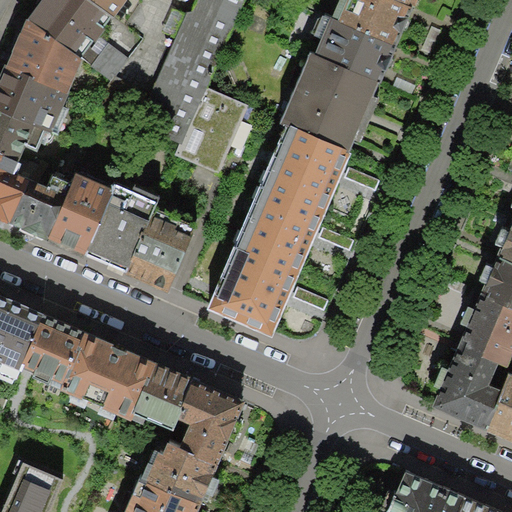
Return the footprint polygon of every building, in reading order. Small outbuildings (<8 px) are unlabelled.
[(109,17),(86,0),(43,0),(36,10),(27,21),(77,59),(109,83),(112,79),(125,61),(105,46),(97,56),(86,48),(109,17)] [(86,0),(109,17),(121,0),(86,0)] [(241,0),(197,0),(198,1),(192,15),(186,16),(150,96),(112,79),(109,83),(92,106),(179,145),(203,90),(241,0)] [(346,0),(337,22),(392,46),(406,14),(412,0),(346,0)] [(330,19),(314,56),(376,83),(381,73),(392,46),(337,22),(330,19)] [(10,49),(14,50),(11,57),(6,68),(56,89),(65,68),(73,71),(74,69),(73,68),(77,59),(27,21),(26,23),(19,37),(15,35),(10,49)] [(278,122),(294,129),(347,152),(361,120),(376,83),(314,56),(307,53),(278,122)] [(0,111),(42,129),(47,131),(64,92),(56,89),(6,68),(0,82),(0,111)] [(203,90),(179,145),(174,156),(187,162),(215,174),(244,107),(203,90)] [(21,144),(34,149),(42,129),(0,111),(0,155),(14,162),(21,144)] [(331,188),(347,152),(294,129),(287,143),(279,140),(266,171),(274,175),(268,189),(321,212),(331,188)] [(0,217),(8,221),(26,181),(9,173),(14,162),(0,155),(0,217)] [(83,253),(110,191),(74,175),(70,185),(47,238),(58,242),(83,253)] [(23,227),(33,231),(35,236),(39,238),(44,236),(47,238),(70,185),(50,176),(44,189),(26,181),(8,221),(23,227)] [(154,202),(112,184),(110,191),(83,253),(94,258),(124,271),(148,216),(154,202)] [(301,257),(321,212),(268,189),(262,204),(253,200),(240,231),(248,235),(242,249),(295,272),(301,257)] [(139,277),(152,283),(154,289),(161,287),(165,289),(188,237),(172,230),(174,227),(148,216),(124,271),(139,277)] [(511,222),(503,244),(497,257),(511,263),(511,222)] [(295,272),(242,249),(236,264),(227,260),(214,291),(222,295),(215,310),(268,333),(280,306),(295,272)] [(511,307),(511,263),(497,257),(487,280),(481,294),(511,307)] [(459,345),(495,360),(503,364),(510,348),(511,349),(511,307),(481,294),(465,331),(459,345)] [(20,363),(41,317),(4,301),(0,298),(0,372),(14,379),(20,363)] [(59,388),(82,334),(53,322),(41,317),(20,363),(33,369),(30,375),(46,382),(49,375),(60,380),(58,387),(59,388)] [(61,387),(128,417),(131,411),(151,364),(133,356),(99,342),(94,339),(82,334),(59,388),(60,388),(61,387)] [(484,426),(500,390),(485,384),(495,360),(459,345),(439,391),(433,404),(484,426)] [(131,411),(170,428),(175,416),(190,381),(163,369),(151,364),(131,411)] [(511,438),(511,376),(506,374),(500,390),(484,426),(492,430),(511,438)] [(185,431),(178,447),(213,462),(221,444),(239,402),(190,381),(175,416),(196,425),(192,434),(185,431)] [(148,461),(140,478),(196,502),(201,488),(213,462),(178,447),(167,442),(162,452),(158,450),(153,463),(148,461)] [(47,511),(64,475),(38,464),(36,466),(38,467),(33,478),(19,472),(17,471),(0,510),(0,511),(47,511)] [(455,511),(461,498),(404,473),(395,495),(392,494),(386,508),(384,511),(386,511),(455,511)] [(140,478),(139,480),(142,482),(137,494),(131,492),(122,511),(191,511),(196,502),(140,478)] [(455,511),(495,511),(474,503),(461,498),(455,511)]
